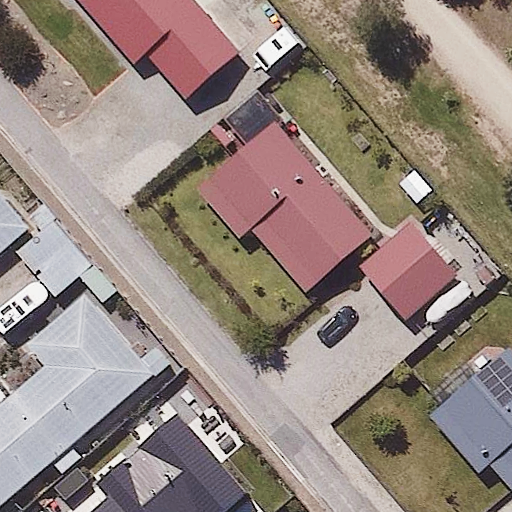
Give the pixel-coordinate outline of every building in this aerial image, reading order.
[(269,0),(90,0),(186,99),(211,76),(242,108),(310,42),(269,0)] [(274,103),(190,181),(242,237),(256,223),(315,287),(385,222),(274,103)] [(0,252),(29,225),(0,193),(0,252)] [(95,263),(60,216),(16,250),(52,296),(95,263)] [(413,219),(363,263),(407,314),(458,270),(413,219)] [(0,508),(150,370),(82,296),(25,348),(40,364),(0,400),(0,508)] [(511,347),(499,358),(491,348),(472,364),(481,374),(436,413),(484,469),(492,463),(511,487),(511,347)]
